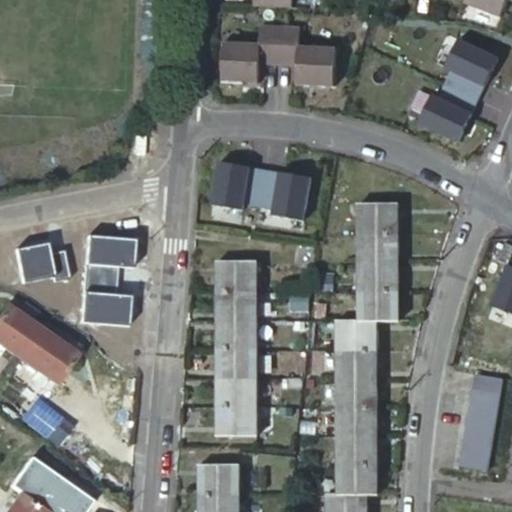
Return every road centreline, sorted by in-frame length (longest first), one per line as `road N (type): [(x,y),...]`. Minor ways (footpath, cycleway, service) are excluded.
road 1 (residential): [(179,183),(153,511)]
road 2 (residential): [(417,511),(421,417),(438,318),(486,194)]
road 3 (residential): [(182,121),(267,119),(342,130),(456,173),(486,194)]
road 4 (residential): [(0,214),(179,183)]
road 5 (residential): [(188,0),(182,121)]
